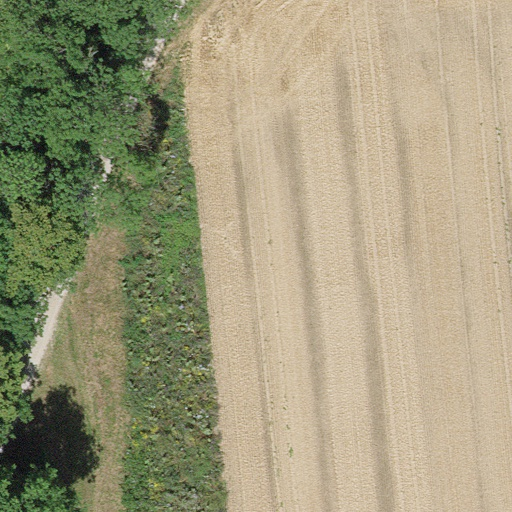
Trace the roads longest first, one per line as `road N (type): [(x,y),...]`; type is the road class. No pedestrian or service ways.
road 1 (track): [(0,409),(175,0)]
road 2 (track): [(85,511),(48,287)]
